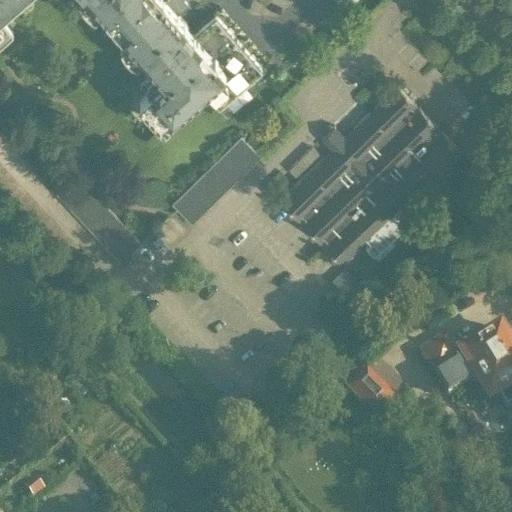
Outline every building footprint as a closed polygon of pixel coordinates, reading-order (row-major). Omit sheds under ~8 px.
[(0,0),(0,43),(12,32),(0,17),(0,7),(7,0),(95,0),(105,11),(104,12),(122,33),(123,32),(155,67),(140,81),(148,90),(139,98),(162,124),(204,88),(219,105),(262,68),(216,14),(194,33),(186,24),(187,23),(184,20),(177,12),(187,3),(184,0),(0,0)] [(413,198),(410,194),(459,147),(397,84),(353,127),(356,130),(344,142),(343,142),(342,141),(341,141),(340,141),(339,142),(338,142),(338,143),(338,144),(338,146),(338,147),(339,147),(326,160),(323,156),(279,199),(340,262),(365,238),(369,242),(367,243),(375,252),(425,203),(417,195),(413,198)] [(252,163),(260,155),(241,134),(232,143),(252,163)] [(232,143),(223,151),(243,171),(252,163),(232,143)] [(234,180),(243,171),(223,151),(215,160),(234,180)] [(234,180),(215,160),(206,168),(226,188),(234,180)] [(217,197),(226,188),(206,168),(197,176),(217,197)] [(84,180),(76,171),(55,190),(63,199),(84,180)] [(217,197),(197,176),(189,185),(209,205),(217,197)] [(63,199),(71,208),(92,188),(84,180),(63,199)] [(200,214),(209,205),(189,185),(180,193),(200,214)] [(100,197),(92,188),(71,208),(80,216),(100,197)] [(180,193),(171,202),(191,222),(200,214),(180,193)] [(80,216),(88,225),(108,206),(100,197),(80,216)] [(88,225),(96,234),(117,215),(108,206),(88,225)] [(96,234),(104,243),(125,224),(117,215),(96,234)] [(133,232),(125,224),(104,243),(113,252),(133,232)] [(141,241),(133,232),(113,252),(121,260),(141,242),(141,241)] [(446,338),(419,354),(436,380),(435,381),(447,400),(474,383),(489,408),(499,401),(506,412),(511,408),(511,350),(510,347),(509,342),(507,338),(502,335),(500,331),(459,358),(446,338)] [(356,379),(346,390),(375,419),(396,398),(366,369),(356,379)]
